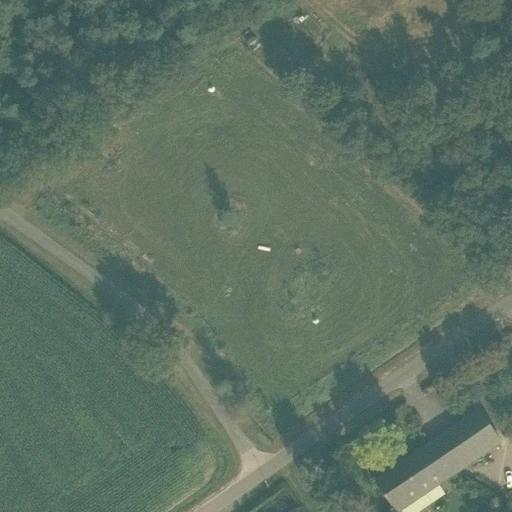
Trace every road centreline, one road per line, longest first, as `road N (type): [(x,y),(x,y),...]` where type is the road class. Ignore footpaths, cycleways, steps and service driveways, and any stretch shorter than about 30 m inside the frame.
road 1 (unclassified): [(260,478),(195,375),(125,303),(0,213)]
road 2 (unclassified): [(260,478),(511,297)]
